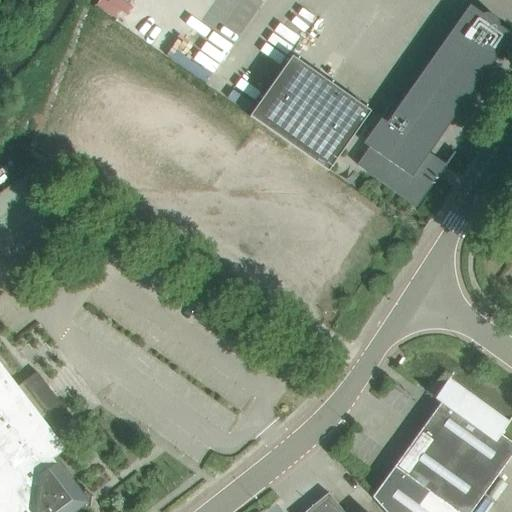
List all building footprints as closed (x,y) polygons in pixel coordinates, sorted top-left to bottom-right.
[(386,122),(292,55),(249,116),(328,171),(363,121),(373,128),(363,143),(369,147),(356,165),(416,207),(438,176),(420,164),(511,34),(499,25),(498,21),(497,18),(495,16),(493,14),(491,13),(488,12),(486,12),(484,12),(482,13),(469,4),(386,122)] [(191,264),(225,215),(154,164),(119,213),(191,264)] [(25,175),(0,193),(0,251),(21,278),(73,239),(25,175)] [(82,490),(55,456),(65,449),(53,433),(72,418),(37,373),(18,387),(0,363),(0,511),(77,511),(79,511),(74,504),(75,495),(82,490)] [(509,422),(448,379),(434,398),(441,402),(372,497),(385,511),(469,511),(511,454),(511,442),(500,434),(509,422)] [(343,511),(328,493),(304,511),(343,511)]
